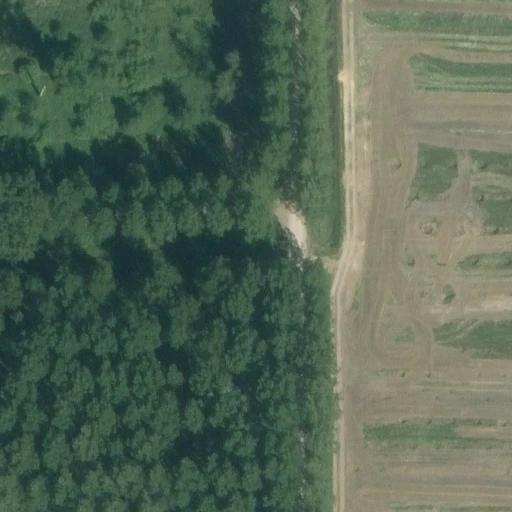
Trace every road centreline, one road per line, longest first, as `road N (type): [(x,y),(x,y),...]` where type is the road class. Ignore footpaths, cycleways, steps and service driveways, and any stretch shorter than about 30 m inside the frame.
road 1 (track): [(293,0),(297,511)]
road 2 (track): [(295,214),(0,226)]
